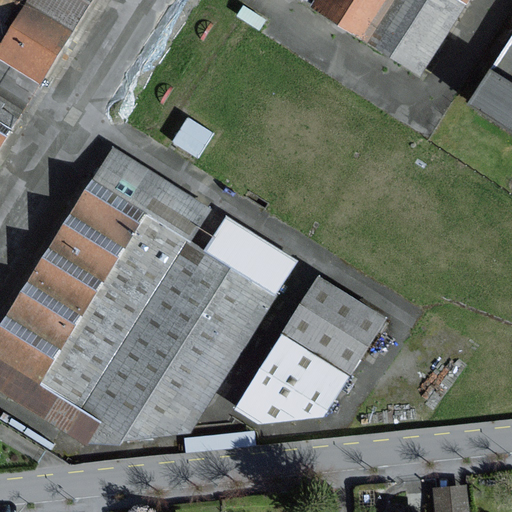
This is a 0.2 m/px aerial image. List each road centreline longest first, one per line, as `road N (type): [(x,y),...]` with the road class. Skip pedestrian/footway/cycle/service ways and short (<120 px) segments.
road 1 (residential): [(339,458),(95,484)]
road 2 (residential): [(511,438),(339,458)]
